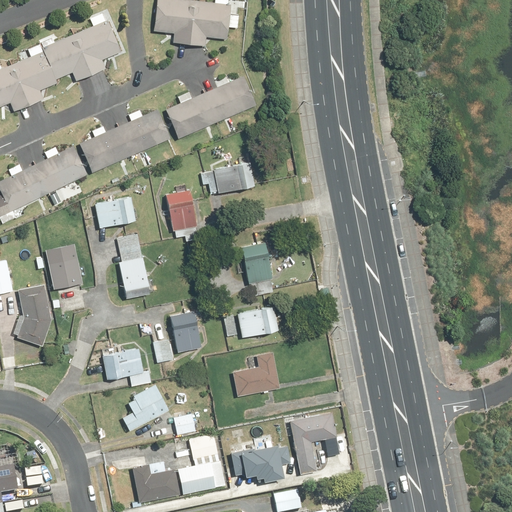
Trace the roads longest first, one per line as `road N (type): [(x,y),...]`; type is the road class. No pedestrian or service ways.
road 1 (primary): [(333,0),(341,108),(420,511)]
road 2 (residential): [(0,144),(141,82)]
road 3 (residential): [(87,511),(60,431),(23,404),(0,402)]
